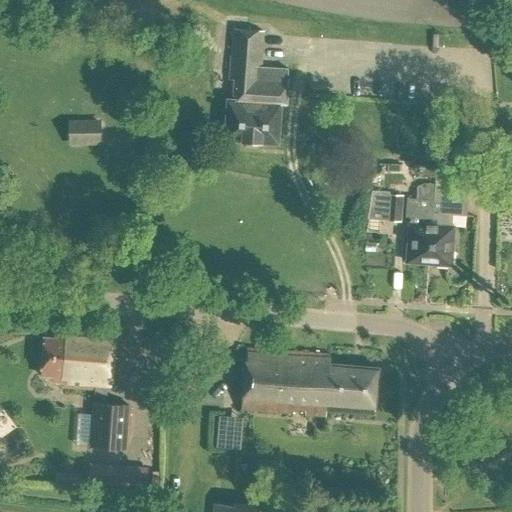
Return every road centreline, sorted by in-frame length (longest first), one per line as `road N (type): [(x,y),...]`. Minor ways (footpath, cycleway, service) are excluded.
road 1 (unclassified): [(449,366),(395,326),(0,295)]
road 2 (residential): [(483,66),(482,350)]
road 3 (track): [(343,321),(332,249),(295,192),(289,158),(298,53)]
road 4 (tertiary): [(420,511),(423,418),(449,366)]
